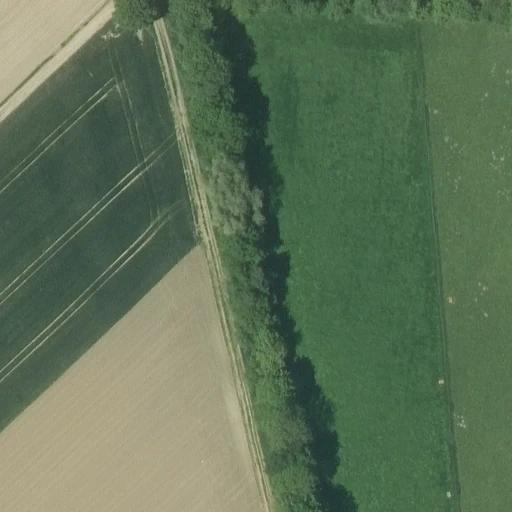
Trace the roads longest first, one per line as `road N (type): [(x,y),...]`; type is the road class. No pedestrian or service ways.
road 1 (track): [(158,0),(282,511)]
road 2 (track): [(0,144),(155,0)]
